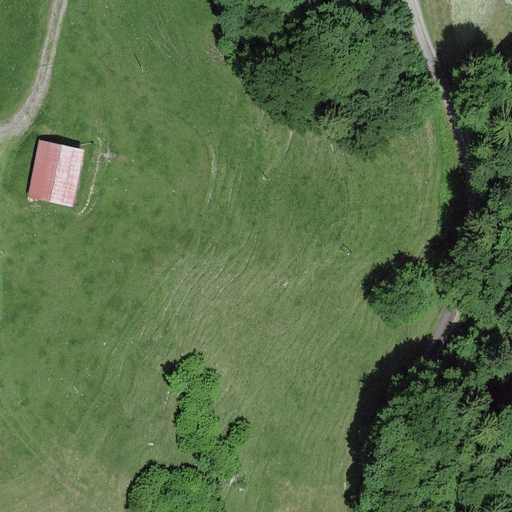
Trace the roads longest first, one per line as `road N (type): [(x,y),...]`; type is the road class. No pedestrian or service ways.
road 1 (track): [(376,511),(373,443),(406,370),(466,279),(467,156),(414,0)]
road 2 (track): [(59,0),(38,94),(22,127),(0,137)]
